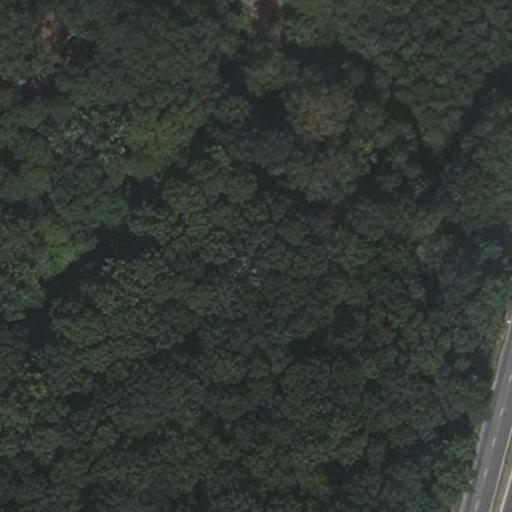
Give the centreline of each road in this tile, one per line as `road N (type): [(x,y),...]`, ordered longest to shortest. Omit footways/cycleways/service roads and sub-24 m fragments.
road 1 (track): [(0,367),(20,351),(270,0)]
road 2 (track): [(230,0),(418,164)]
road 3 (primary): [(511,376),(475,511)]
